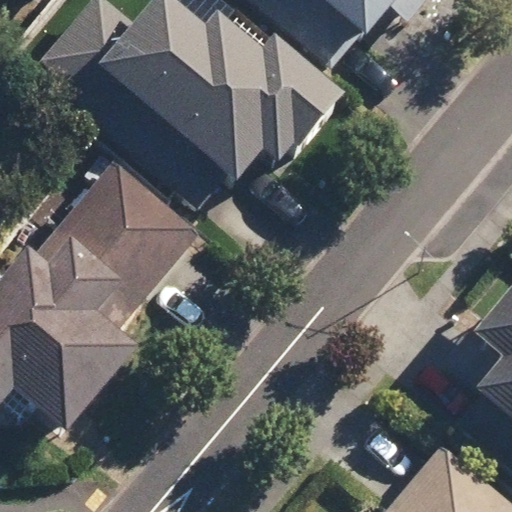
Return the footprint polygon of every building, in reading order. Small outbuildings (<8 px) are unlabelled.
[(250,0),(339,77),(369,43),(376,49),(418,0),(250,0)] [(149,38),(104,1),(44,72),(81,103),(73,112),(199,219),(234,179),(249,191),(274,162),(293,178),(354,106),(285,48),(273,63),(232,29),(220,44),(176,6),(149,38)] [(207,240),(119,170),(68,236),(35,210),(3,250),(23,266),(0,294),(0,413),(6,418),(22,397),(82,445),(155,353),(113,319),(132,294),(152,310),(207,240)] [(511,306),(482,340),(511,366),(511,378),(463,435),(511,476),(511,306)] [(511,511),(511,499),(449,448),(397,511),(511,511)]
